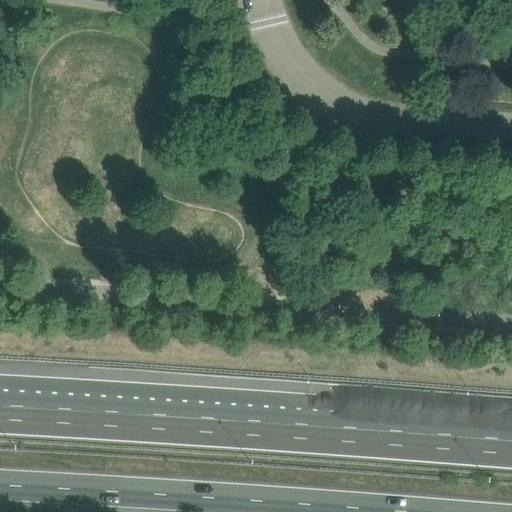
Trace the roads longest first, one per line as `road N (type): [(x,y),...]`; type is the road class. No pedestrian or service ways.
road 1 (unclassified): [(0,283),(511,326)]
road 2 (motorway): [(511,449),(0,412)]
road 3 (motorway): [(0,484),(418,511)]
road 4 (unclassified): [(263,0),(281,59),(339,113),(390,124),(511,127)]
